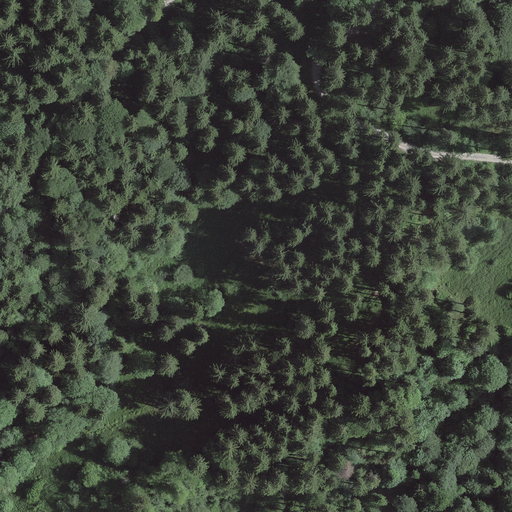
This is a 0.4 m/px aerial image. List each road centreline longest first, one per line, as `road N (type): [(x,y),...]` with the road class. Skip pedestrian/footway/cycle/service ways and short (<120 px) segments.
road 1 (track): [(511,161),(424,148),(340,102),(325,79),(324,51),(374,0)]
road 2 (track): [(168,0),(79,79),(0,216)]
